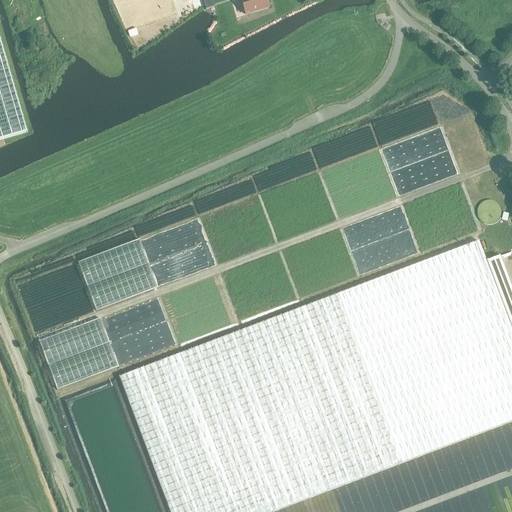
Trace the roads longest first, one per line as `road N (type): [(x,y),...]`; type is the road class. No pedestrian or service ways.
road 1 (track): [(37,340),(511,157)]
road 2 (residential): [(0,259),(367,96),(393,66),(401,14)]
road 3 (residential): [(73,511),(0,317)]
road 4 (residential): [(511,123),(487,86),(401,14)]
